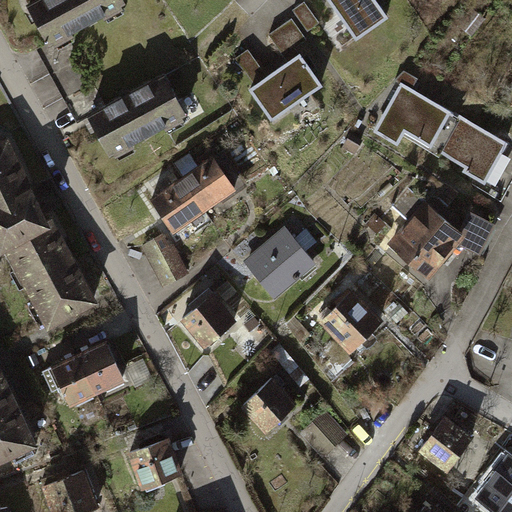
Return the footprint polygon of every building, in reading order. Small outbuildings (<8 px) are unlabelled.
[(129,0),(39,0),(35,3),(60,46),(132,5),(129,0)] [(387,0),(334,0),(362,36),(397,13),(387,0)] [(311,26),(322,19),(312,1),(301,7),(311,26)] [(297,21),(274,36),(291,60),(313,46),(297,21)] [(240,56),(257,77),(269,68),(253,46),(240,56)] [(330,84),(306,53),(254,89),(279,121),(330,84)] [(169,74),(94,111),(119,153),(194,116),(169,74)] [(461,108),(408,82),(382,130),(407,144),(412,135),(473,168),(470,175),(490,186),(511,143),(511,142),(459,114),(461,108)] [(371,138),(355,131),(347,149),(363,155),(371,138)] [(0,230),(52,328),(106,302),(13,138),(0,143),(0,230)] [(220,156),(158,194),(181,232),(243,195),(220,156)] [(470,234),(429,201),(395,244),(435,276),(470,234)] [(323,262),(290,226),(248,260),(281,298),(323,262)] [(168,234),(143,249),(169,291),(194,276),(168,234)] [(358,289),(325,321),(356,351),(390,319),(358,289)] [(220,293),(188,318),(211,347),(243,322),(220,293)] [(110,341),(58,364),(76,405),(128,382),(110,341)] [(0,355),(0,463),(43,443),(0,355)] [(280,376),(245,406),(273,433),(306,404),(280,376)] [(330,451),(351,430),(329,408),(308,430),(330,451)] [(480,437),(450,416),(425,449),(454,472),(480,437)] [(174,437),(132,453),(147,491),(189,475),(174,437)] [(511,511),(511,460),(510,459),(483,494),(506,511),(511,511)] [(90,471),(46,486),(56,511),(96,511),(105,509),(90,471)]
